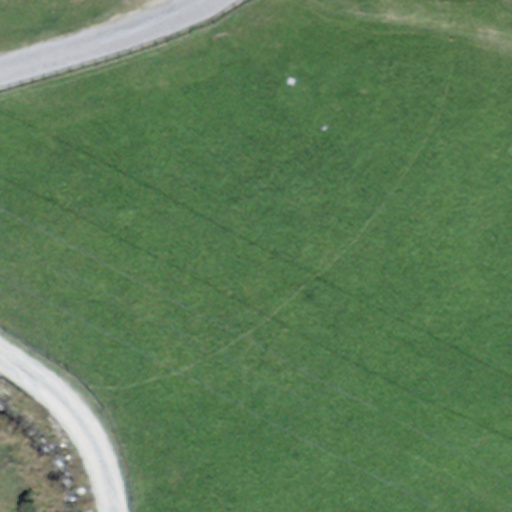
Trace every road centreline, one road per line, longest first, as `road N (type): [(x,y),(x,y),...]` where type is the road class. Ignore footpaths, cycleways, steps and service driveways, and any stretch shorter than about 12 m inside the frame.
road 1 (unclassified): [(209,0),(101,42),(0,69)]
road 2 (track): [(116,511),(104,463),(78,420),(0,354)]
